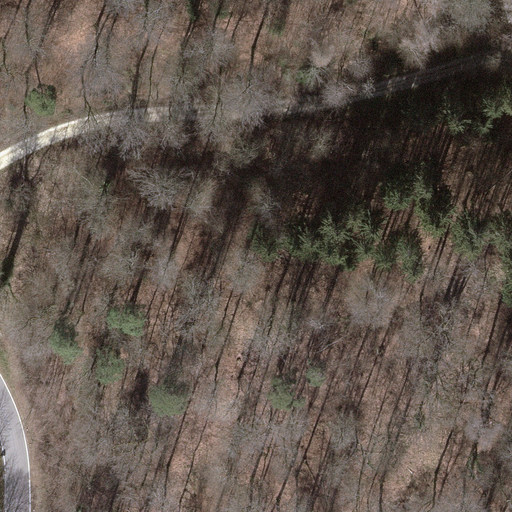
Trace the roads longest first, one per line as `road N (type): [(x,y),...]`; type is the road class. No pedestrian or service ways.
road 1 (track): [(511,69),(236,113),(109,122),(0,157)]
road 2 (tertiary): [(0,394),(17,454),(16,511)]
